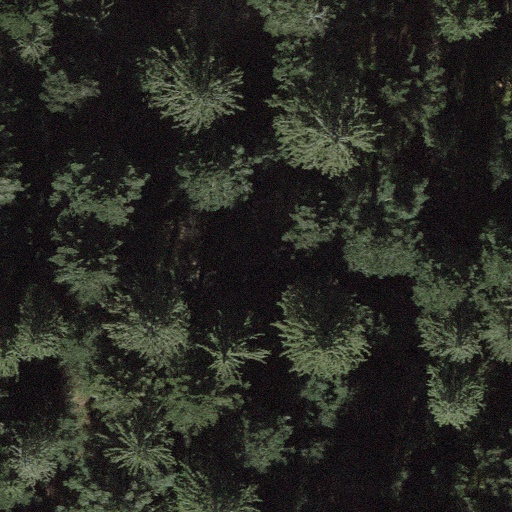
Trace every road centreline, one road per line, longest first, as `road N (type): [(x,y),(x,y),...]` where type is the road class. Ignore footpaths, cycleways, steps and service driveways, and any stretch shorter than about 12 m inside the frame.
road 1 (track): [(210,511),(166,458),(155,405),(156,341),(179,303),(228,273),(511,180)]
road 2 (track): [(0,352),(98,311),(179,303)]
